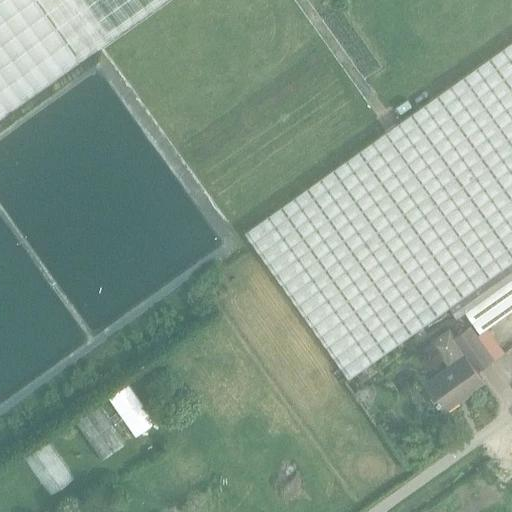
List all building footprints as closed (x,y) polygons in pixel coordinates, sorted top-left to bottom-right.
[(0,0),(0,117),(163,0),(0,0)] [(511,44),(246,236),(349,378),(448,307),(451,311),(453,310),(457,317),(464,312),(477,330),(479,333),(487,327),(503,315),(505,314),(511,309),(511,44)] [(470,324),(452,337),(476,372),(494,359),(489,351),(477,334),(475,331),(470,324)] [(447,365),(423,381),(443,409),(459,398),(457,396),(481,380),(463,354),(447,331),(431,342),(447,365)] [(133,436),(153,423),(127,384),(107,397),(133,436)] [(96,405),(74,420),(102,459),(124,444),(96,405)] [(47,439),(21,457),(48,497),(74,478),(47,439)]
